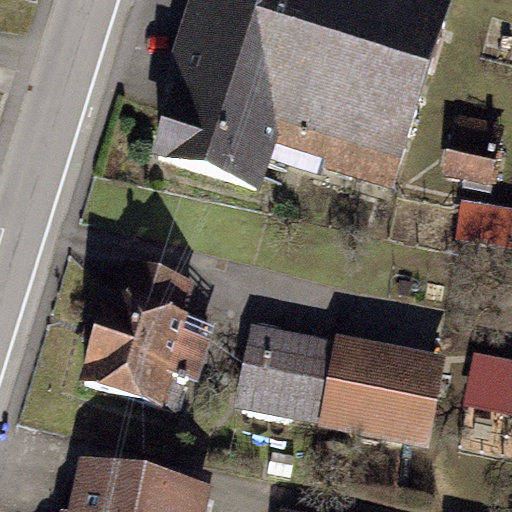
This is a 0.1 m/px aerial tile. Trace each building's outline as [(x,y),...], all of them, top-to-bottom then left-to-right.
[(284,125),(279,140),(333,157),(329,169),(400,192),(453,27),(369,0),(213,0),(184,92),(284,125)] [(284,125),(184,92),(160,164),(261,196),(279,140),(284,125)] [(504,149),(458,140),(450,178),(497,187),(504,149)] [(122,301),(185,321),(196,289),(133,269),(122,301)] [(122,301),(116,299),(87,389),(163,414),(173,384),(189,389),(204,343),(188,338),(193,324),(185,321),(122,301)] [(335,427),(349,355),(257,337),(242,409),(335,427)] [(428,445),(442,373),(349,355),(335,427),(428,445)] [(511,369),(483,364),(474,406),(511,412),(511,369)] [(204,511),(207,500),(90,477),(82,511),(204,511)]
